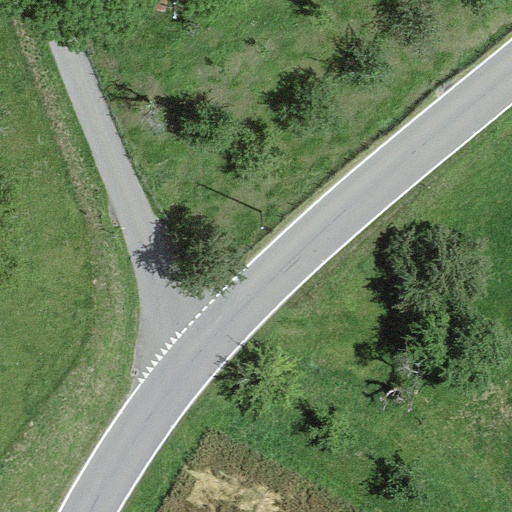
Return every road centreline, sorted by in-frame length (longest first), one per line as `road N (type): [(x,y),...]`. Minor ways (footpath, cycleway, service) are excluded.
road 1 (tertiary): [(511,72),(311,239),(184,368)]
road 2 (unclassified): [(184,368),(46,0)]
road 3 (tertiary): [(184,368),(88,511)]
